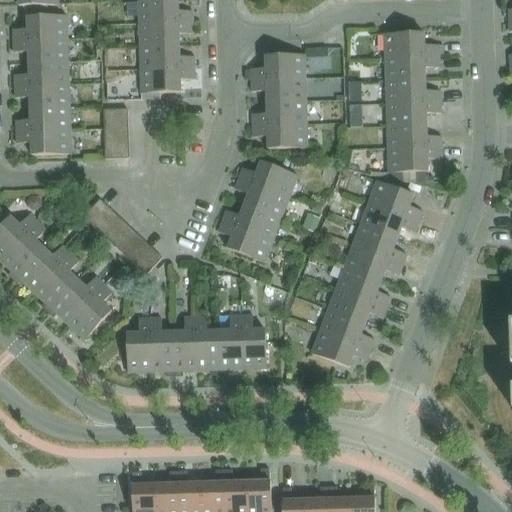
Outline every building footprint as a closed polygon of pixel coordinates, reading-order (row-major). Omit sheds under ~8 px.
[(138,3),(139,25),(193,24),(193,12),(178,13),(178,1),(138,3)] [(14,42),(68,41),(67,17),(47,18),(47,6),(23,7),(23,8),(24,8),(24,18),(23,18),(23,20),(27,19),(28,31),(13,31),(14,42)] [(139,25),(140,48),(179,47),(179,36),(193,35),(193,24),(139,25)] [(384,36),(385,60),(439,58),(438,47),(424,47),(424,35),(384,36)] [(28,53),(29,65),(68,64),(68,41),(14,42),(14,54),(28,53)] [(140,48),(141,71),(194,69),(194,58),(180,58),(179,47),(140,48)] [(251,70),(252,82),(306,80),(305,56),(265,58),(266,70),(251,70)] [(385,60),(386,82),(425,81),(425,70),(439,69),(439,58),(385,60)] [(15,77),(15,88),(69,86),(68,64),(29,65),(29,76),(15,77)] [(141,71),(141,95),(161,94),(181,94),(180,81),(195,81),(194,69),(141,71)] [(266,93),(267,104),(306,103),(306,80),(252,82),(252,93),(266,93)] [(386,82),(386,105),(440,104),(440,92),(425,93),(425,81),(386,82)] [(361,84),(349,84),(350,103),(361,103),(361,84)] [(30,99),(30,110),(70,109),(69,86),(15,88),(16,99),(30,99)] [(253,116),(253,127),(307,126),(306,103),(267,104),(267,115),(253,116)] [(386,105),(387,128),(427,127),(426,115),(441,115),(440,104),(386,105)] [(16,122),(17,134),(70,132),(70,109),(30,110),(31,122),(16,122)] [(103,111),(104,124),(128,123),(128,122),(127,122),(126,112),(127,112),(127,110),(103,111)] [(362,129),(362,118),(350,118),(351,129),(362,129)] [(104,124),(104,136),(128,135),(128,134),(127,134),(127,124),(128,124),(128,123),(104,124)] [(307,126),(253,127),(253,139),(268,138),(268,150),(308,149),(307,126)] [(387,128),(388,151),(442,149),(441,138),(427,138),(427,127),(387,128)] [(71,156),(70,132),(17,134),(17,145),(31,144),(32,157),(71,156)] [(104,136),(105,148),(129,147),(129,146),(127,146),(127,136),(128,136),(128,135),(104,136)] [(105,148),(105,160),(129,160),(129,158),(128,158),(128,148),(129,148),(129,147),(105,148)] [(442,149),(388,151),(388,174),(428,173),(428,161),(442,160),(442,149)] [(292,161),(290,169),(303,172),(305,164),(292,161)] [(243,170),(239,180),(289,199),(298,177),(261,163),(256,175),(243,170)] [(289,199),(239,180),(235,191),(248,196),(244,207),(281,221),(289,199)] [(368,205),(419,224),(423,213),(410,208),(414,197),(377,183),(368,205)] [(410,184),(408,190),(419,194),(421,188),(410,184)] [(31,198),(28,202),(28,207),(31,210),(37,210),(40,207),(40,201),(36,198),(31,198)] [(83,218),(93,226),(109,209),(108,208),(108,209),(100,202),(101,201),(100,200),(83,218)] [(419,224),(368,205),(360,226),(397,240),(401,229),(415,234),(419,224)] [(281,221),(244,207),(240,217),(227,212),(223,223),(273,242),(281,221)] [(109,209),(93,226),(102,235),(118,217),(117,217),(116,217),(109,210),(110,210),(109,209)] [(0,229),(0,262),(1,263),(38,224),(29,216),(20,226),(11,218),(2,227),(1,226),(1,227),(2,228),(0,229)] [(308,216),(303,229),(314,233),(319,220),(308,216)] [(118,217),(102,235),(110,243),(127,225),(126,225),(125,225),(118,219),(119,218),(118,217)] [(273,242),(223,223),(219,234),(232,239),(228,250),(265,264),(273,242)] [(38,224),(1,263),(11,273),(9,276),(15,281),(45,250),(36,242),(46,232),(38,224)] [(127,225),(110,243),(119,251),(135,234),(135,233),(134,234),(127,227),(127,226),(127,225)] [(397,240),(360,226),(352,247),(403,267),(407,256),(393,251),(397,240)] [(135,234),(119,251),(128,259),(144,242),(143,241),(143,242),(135,235),(136,234),(135,234)] [(144,242),(128,259),(136,267),(153,250),(152,249),(151,250),(144,243),(145,243),(144,242)] [(24,284),(34,294),(71,255),(63,247),(53,258),(45,250),(15,281),(21,287),(24,284)] [(403,267),(352,247),(344,269),(381,283),(385,272),(399,277),(403,267)] [(146,276),(161,260),(162,259),(161,258),(160,258),(153,252),(154,251),(153,250),(136,267),(146,276)] [(42,307),(48,312),(78,281),(69,273),(79,263),(71,255),(34,294),(45,304),(42,307)] [(312,257),(309,263),(315,265),(318,259),(312,257)] [(381,283),(344,269),(336,290),(387,309),(391,299),(377,293),(381,283)] [(57,316),(67,325),(104,286),(96,278),(86,289),(78,281),(48,312),(54,318),(57,316)] [(104,286),(67,325),(85,342),(102,323),(103,324),(104,323),(103,322),(112,313),(103,305),(113,294),(104,286)] [(387,309),(336,290),(328,311),(365,325),(369,315),(383,320),(387,309)] [(365,325),(328,311),(320,333),(370,352),(374,341),(361,336),(365,325)] [(243,371),(241,317),(230,317),(230,332),(219,332),(220,375),(228,375),(228,371),(243,371)] [(266,343),(265,331),(253,331),(253,317),(241,317),(243,371),(266,370),(266,344),(267,344),(267,343),(266,343)] [(197,372),(196,318),(184,319),(185,333),(173,334),(175,377),(183,376),(183,373),(197,372)] [(220,375),(219,332),(207,332),(207,318),(196,318),(197,372),(212,372),(212,376),(220,375)] [(175,377),(173,334),(162,334),(161,319),(150,320),(152,374),(166,373),(166,377),(175,377)] [(152,374),(150,320),(139,320),(139,335),(127,335),(127,348),(126,348),(127,348),(128,374),(152,374)] [(370,352),(320,333),(312,355),(348,369),(353,357),(366,363),(370,352)] [(261,483),(247,483),(247,511),(271,511),(270,482),(270,470),(261,470),(261,483)] [(247,511),(247,483),(233,484),(232,471),(224,472),(225,511),(247,511)] [(216,484),(202,485),(202,511),(225,511),(224,472),(215,472),(216,484)] [(179,511),(178,473),(170,473),(170,486),(156,486),(156,511),(179,511)] [(202,511),(202,485),(187,485),(187,473),(178,473),(179,511),(202,511)] [(156,511),(156,486),(142,486),(141,474),(133,474),(133,486),(132,486),(133,511),(156,511)] [(374,499),(374,487),(365,487),(366,500),(351,500),(351,511),(375,511),(375,499),(374,499)] [(328,511),(328,488),(320,489),(320,501),(306,502),(306,511),(328,511)] [(337,501),(337,488),(328,488),(328,511),(351,511),(351,500),(337,501)] [(306,511),(306,502),(292,502),(291,490),(283,490),(283,502),(282,501),(282,511),(306,511)]
